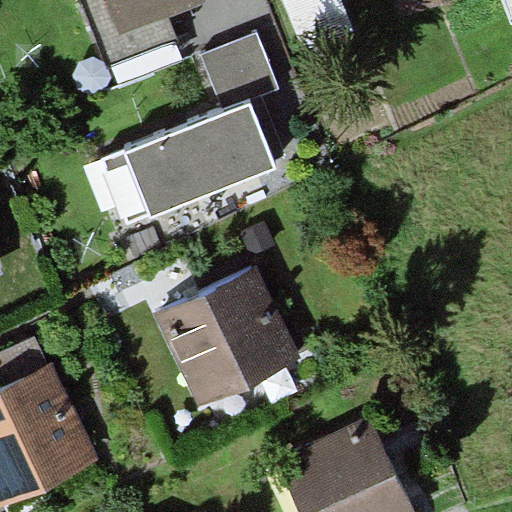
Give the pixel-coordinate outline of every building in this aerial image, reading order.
[(173,0),(86,0),(108,55),(180,28),(169,1),(173,0)] [(346,0),(287,0),(303,42),(355,23),(346,0)] [(257,26),(199,48),(219,100),(252,87),(277,77),(257,26)] [(279,149),(252,87),(219,100),(101,150),(127,212),(279,149)] [(255,257),(157,304),(202,397),(300,349),(255,257)] [(0,377),(0,496),(98,451),(52,353),(0,377)] [(411,511),(417,510),(370,410),(281,452),(309,511),(411,511)]
